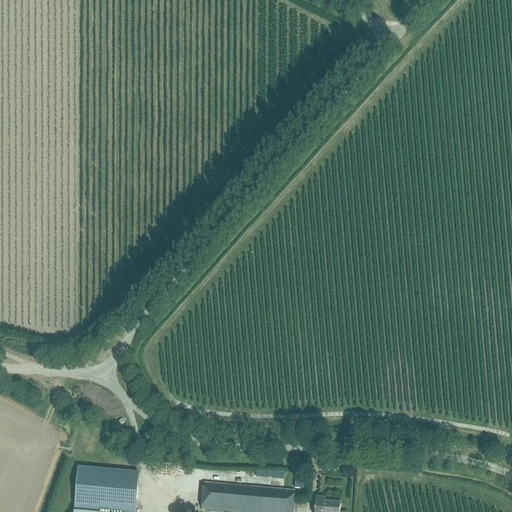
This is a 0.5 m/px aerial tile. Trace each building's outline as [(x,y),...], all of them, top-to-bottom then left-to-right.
[(135,511),(139,473),(78,468),(74,511),(135,511)] [(256,478),(285,481),(285,475),(257,472),(256,478)] [(295,490),(306,491),(307,479),(297,478),(295,490)] [(208,511),(293,511),(295,501),(296,492),(205,485),(203,511),(208,511)] [(326,499),(316,498),(314,511),(340,511),(341,505),(325,503),(326,499)]
